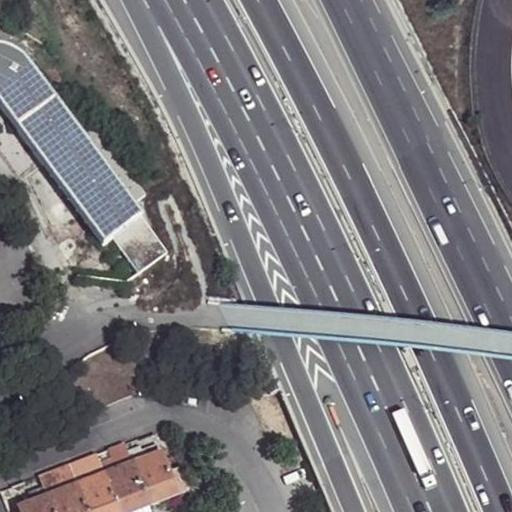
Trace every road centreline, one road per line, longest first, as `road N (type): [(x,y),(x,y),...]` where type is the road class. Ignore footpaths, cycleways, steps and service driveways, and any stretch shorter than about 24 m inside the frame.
road 1 (motorway): [(504,511),(249,0)]
road 2 (motorway): [(186,3),(291,204),(429,511)]
road 3 (motorway): [(186,3),(289,356),(353,511)]
road 4 (residential): [(0,479),(164,411),(209,408),(227,418),(267,511)]
road 5 (motorway): [(459,227),(341,0)]
road 6 (motorway): [(511,354),(459,227)]
